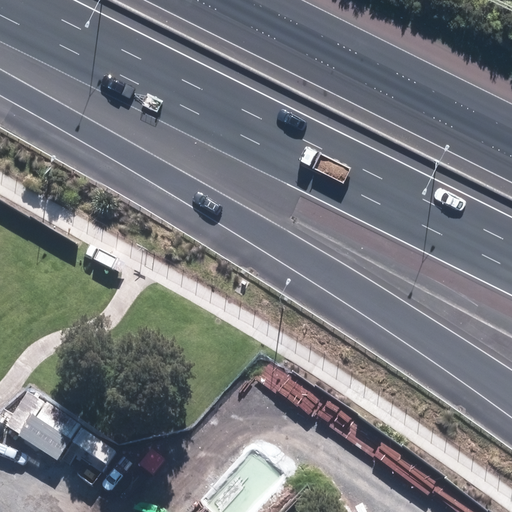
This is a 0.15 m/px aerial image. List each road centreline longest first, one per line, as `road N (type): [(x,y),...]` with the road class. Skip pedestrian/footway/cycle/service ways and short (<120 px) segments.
road 1 (motorway): [(511,392),(348,285),(0,82)]
road 2 (motorway): [(511,270),(0,14)]
road 3 (motorway): [(249,0),(511,132)]
